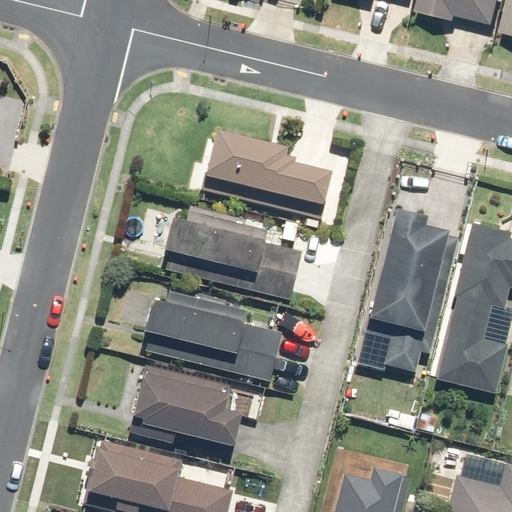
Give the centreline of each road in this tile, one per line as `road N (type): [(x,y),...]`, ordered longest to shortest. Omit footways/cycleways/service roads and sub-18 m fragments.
road 1 (residential): [(0,499),(107,24)]
road 2 (residential): [(511,122),(107,24)]
